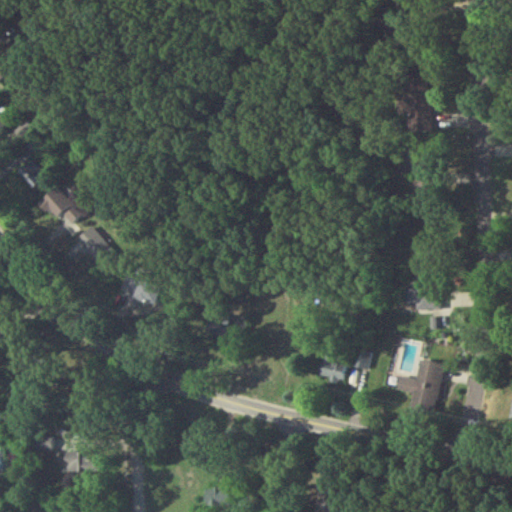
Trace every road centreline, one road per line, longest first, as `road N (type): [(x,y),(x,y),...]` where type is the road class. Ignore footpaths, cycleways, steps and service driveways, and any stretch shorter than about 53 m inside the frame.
road 1 (tertiary): [(511,471),(253,412),(149,375),(104,349),(0,239)]
road 2 (residential): [(458,460),(487,307),(474,0)]
road 3 (residential): [(135,511),(134,426),(149,375)]
